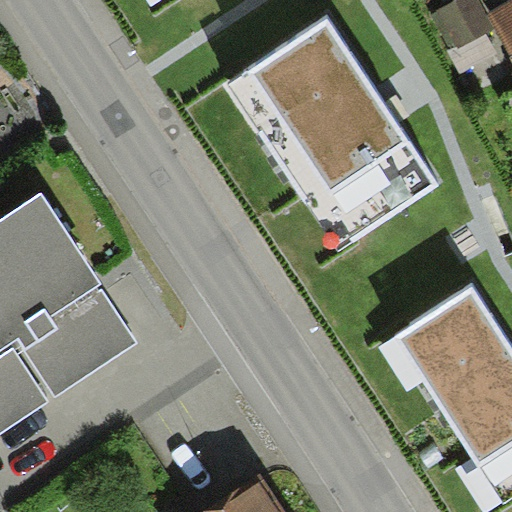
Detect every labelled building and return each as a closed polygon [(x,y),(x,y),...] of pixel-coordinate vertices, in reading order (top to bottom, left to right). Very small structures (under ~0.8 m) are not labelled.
[(489,14),(481,0),(456,0),(432,13),(454,52),(494,30),(485,15),(489,14)] [(511,0),(489,14),(485,15),(494,30),(511,60),(511,0)] [(245,71),(228,83),(341,249),(438,184),(389,112),(327,21),(247,75),(245,71)] [(41,194),(0,220),(0,352),(19,340),(24,350),(58,328),(53,322),(50,318),(101,284),(41,194)] [(103,289),(53,322),(58,328),(24,350),(55,397),(138,342),(103,289)] [(511,349),(473,289),(396,339),(481,471),(483,469),(505,503),(511,498),(511,349)] [(0,433),(48,403),(13,348),(0,356),(0,433)] [(284,511),(260,474),(202,511),(284,511)]
